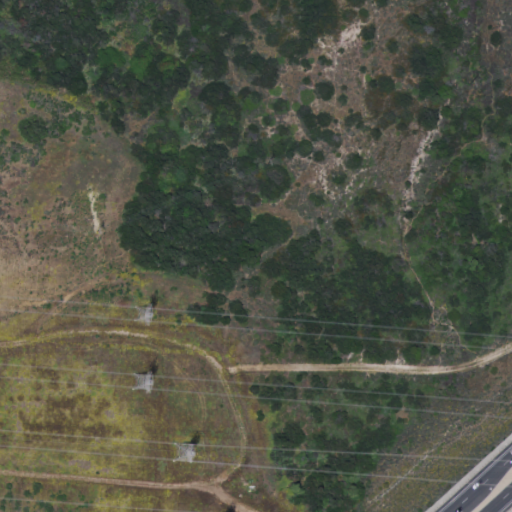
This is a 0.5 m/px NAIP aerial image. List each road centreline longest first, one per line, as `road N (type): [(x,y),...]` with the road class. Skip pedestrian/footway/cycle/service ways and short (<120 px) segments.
road 1 (track): [(0,471),(204,484),(238,464),(242,448),(222,372),(183,343),(98,331),(0,344)]
road 2 (track): [(511,347),(448,369),(222,372)]
